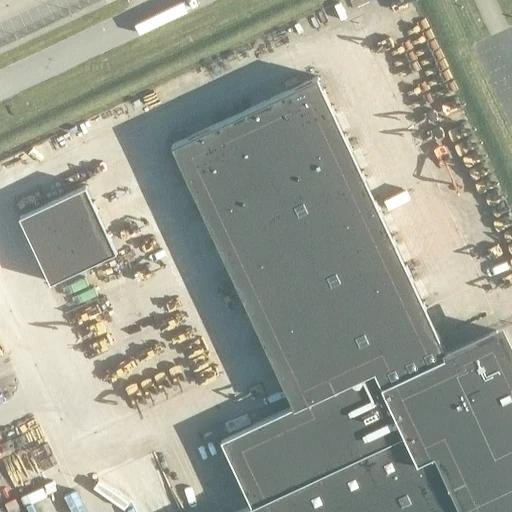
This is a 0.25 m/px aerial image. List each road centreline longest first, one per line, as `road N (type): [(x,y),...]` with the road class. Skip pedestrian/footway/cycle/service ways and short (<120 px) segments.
road 1 (unclassified): [(182,0),(0,85)]
road 2 (unknown): [(122,136),(0,188)]
